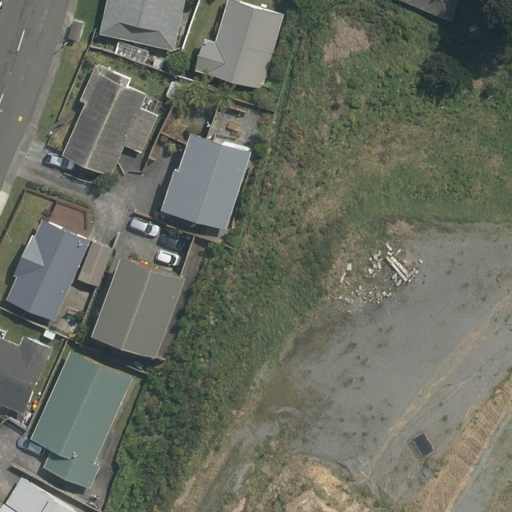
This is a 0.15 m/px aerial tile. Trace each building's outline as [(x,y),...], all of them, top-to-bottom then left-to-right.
[(175,49),(185,0),(106,0),(100,32),(175,49)] [(286,13),(243,0),(227,0),(215,39),(204,36),(195,69),(262,88),(286,13)] [(400,0),(452,21),(460,0),(400,0)] [(85,102),(62,153),(111,175),(125,143),(142,151),(159,114),(142,107),(148,92),(130,85),(133,77),(95,62),(79,99),(85,102)] [(252,150),(191,129),(179,166),(174,165),(161,207),(228,228),(252,150)] [(55,319),(90,238),(43,217),(35,234),(32,232),(15,273),(18,274),(8,298),(55,319)] [(93,240),(78,277),(100,286),(114,248),(93,240)] [(180,275),(121,254),(93,332),(153,354),(180,275)] [(0,401),(25,413),(54,345),(25,333),(21,343),(0,333),(0,401)] [(52,447),(43,466),(91,488),(101,465),(95,462),(135,378),(72,349),(31,437),(52,447)] [(82,511),(24,475),(7,502),(5,500),(0,507),(0,511),(82,511)]
